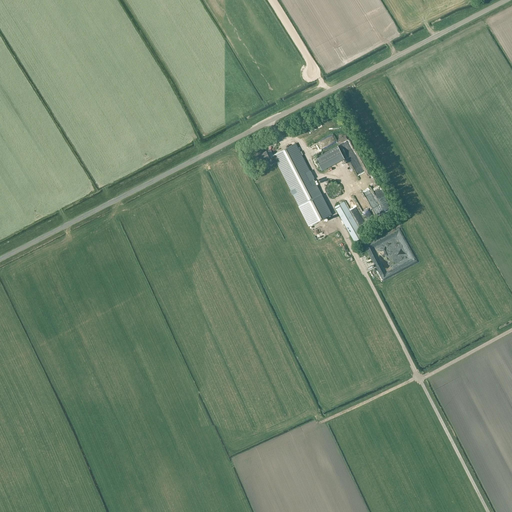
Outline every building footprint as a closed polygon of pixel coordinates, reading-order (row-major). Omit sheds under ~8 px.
[(335,136),(323,141),(325,144),(326,143),(327,144),(336,140),(335,136)] [(332,215),(322,195),(295,144),(273,155),(274,156),(270,158),(266,151),(256,156),(260,164),(267,160),(270,166),(277,162),(300,206),(298,207),(309,227),(332,215)] [(344,158),(337,144),(315,155),(318,162),(319,161),(322,168),(344,158)] [(365,177),(352,151),(347,154),(360,179),(365,177)] [(327,185),(327,186),(326,187),(326,190),(326,192),(327,194),(329,196),(331,197),(333,197),(336,197),(338,196),(340,194),(341,192),(341,190),(341,187),(340,185),(338,184),(336,182),(333,182),(331,182),(329,184),(327,185)] [(392,209),(378,182),(370,186),(385,213),(392,209)] [(344,202),(337,206),(335,207),(355,242),(364,237),(344,202)] [(390,233),(370,243),(372,246),(392,237),(390,233)] [(350,255),(346,248),(347,247),(341,237),(333,242),(344,259),(350,255)] [(384,271),(377,257),(374,259),(381,273),(384,271)]
